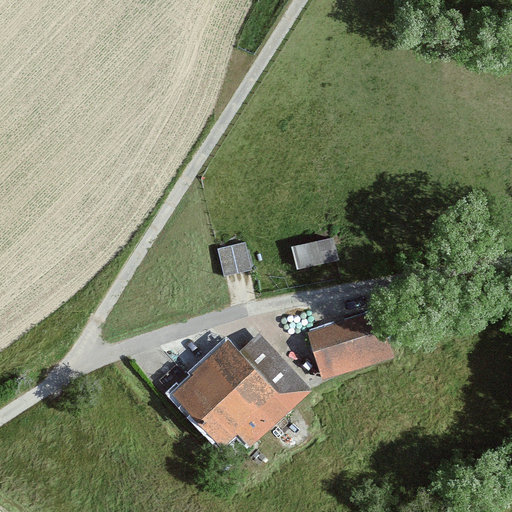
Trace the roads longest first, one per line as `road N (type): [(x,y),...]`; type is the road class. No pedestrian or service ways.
road 1 (track): [(511,259),(298,297),(170,333),(58,379),(0,416)]
road 2 (track): [(58,379),(304,0)]
